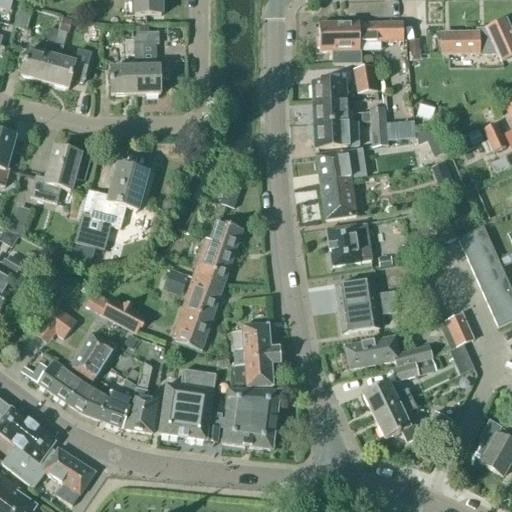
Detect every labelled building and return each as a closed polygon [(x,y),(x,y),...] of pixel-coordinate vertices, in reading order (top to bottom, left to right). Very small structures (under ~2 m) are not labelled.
[(0,0),(0,9),(10,12),(12,3),(0,0)] [(160,19),(160,0),(134,0),(134,19),(160,19)] [(26,34),(32,12),(21,9),(15,31),(26,34)] [(497,66),(511,58),(511,39),(505,23),(482,34),(477,36),(441,37),(440,57),(474,58),(493,59),(497,66)] [(402,45),(402,26),(358,27),(358,26),(318,27),(318,42),(316,42),(316,51),(319,51),(319,55),(331,55),(331,68),(360,67),(360,45),(402,45)] [(44,86),(58,34),(49,32),(42,57),(27,53),(20,80),(44,86)] [(58,34),(44,86),(67,93),(70,83),(82,86),(90,57),(78,53),(74,66),(59,61),(65,37),(58,34)] [(134,70),(135,98),(159,98),(159,70),(143,70),(142,47),(158,47),(158,35),(133,36),(133,45),(133,60),(133,70),(134,70)] [(408,58),(420,58),(419,43),(407,43),(408,58)] [(125,60),(133,60),(133,45),(124,45),(125,60)] [(110,99),(135,98),(134,70),(133,70),(109,71),(110,99)] [(356,99),(377,96),(373,71),(352,74),(356,99)] [(312,105),(345,104),(347,104),(346,83),(311,85),(312,105)] [(313,127),(346,125),(345,104),(312,105),(313,127)] [(419,107),(416,118),(431,122),(434,111),(419,107)] [(369,124),(385,123),(384,111),(369,112),(369,124)] [(385,123),(369,124),(369,139),(373,138),(374,151),(388,150),(387,143),(386,127),(385,123)] [(413,124),(386,127),(387,143),(415,141),(413,124)] [(346,125),(313,127),(315,152),(347,151),(358,151),(358,126),(346,126),(346,125)] [(492,157),(505,151),(494,129),(482,134),(492,157)] [(466,136),(471,147),(482,142),(477,131),(466,136)] [(415,136),(417,148),(426,144),(440,138),(437,132),(415,136)] [(5,173),(13,141),(0,137),(0,189),(4,190),(9,174),(5,173)] [(83,184),(88,164),(78,161),(79,159),(54,152),(46,182),(35,180),(29,201),(56,208),(60,193),(69,195),(73,182),(83,184)] [(319,188),(350,183),(345,154),(314,159),(319,188)] [(373,154),(374,178),(387,178),(386,154),(373,154)] [(491,182),(511,172),(511,167),(508,159),(485,169),(491,182)] [(445,166),(430,171),(434,182),(449,177),(445,166)] [(89,196),(76,241),(74,247),(69,264),(82,268),(87,251),(103,255),(110,230),(119,233),(120,231),(143,237),(148,217),(137,214),(146,177),(117,169),(108,201),(89,196)] [(350,183),(319,188),(324,224),(355,219),(350,183)] [(232,213),(237,200),(218,194),(213,207),(232,213)] [(79,226),(87,199),(76,196),(67,224),(79,226)] [(22,238),(29,213),(17,210),(10,235),(22,238)] [(443,247),(456,242),(444,216),(432,222),(443,247)] [(463,254),(488,243),(482,230),(479,231),(475,221),(453,232),(463,254)] [(201,267),(227,276),(242,233),(216,224),(209,244),(205,242),(202,250),(191,281),(196,283),(201,267)] [(371,264),(365,227),(348,230),(348,229),(326,233),(331,270),(354,267),(354,266),(371,264)] [(468,267),(494,256),(488,243),(463,254),(468,267)] [(511,253),(496,260),(500,269),(511,263),(511,253)] [(474,280),(500,268),(496,260),(494,256),(468,267),(474,280)] [(389,259),(377,261),(379,271),(391,269),(389,259)] [(0,311),(9,296),(6,294),(19,272),(4,263),(0,260),(0,311)] [(219,300),(227,276),(201,267),(196,283),(191,281),(189,290),(219,300)] [(480,292),(505,281),(500,268),(474,280),(480,292)] [(166,282),(185,288),(188,279),(169,272),(166,282)] [(486,305),(511,294),(505,281),(480,292),(486,305)] [(181,300),(185,288),(166,282),(162,294),(181,300)] [(338,314),(394,305),(393,295),(373,298),(371,284),(334,290),(338,314)] [(212,322),(219,300),(189,290),(186,299),(190,300),(186,313),(212,322)] [(491,318),(511,308),(511,295),(511,294),(486,305),(491,318)] [(143,320),(109,302),(101,317),(136,335),(143,320)] [(394,305),(338,314),(341,337),(378,332),(376,318),(396,315),(394,305)] [(511,308),(491,318),(497,331),(511,324),(511,308)] [(63,342),(75,326),(55,311),(34,339),(47,348),(55,337),(63,342)] [(200,356),(212,322),(186,313),(180,331),(175,329),(172,340),(176,342),(174,346),(200,356)] [(458,350),(472,343),(461,318),(446,325),(458,350)] [(120,346),(125,336),(113,329),(107,339),(120,346)] [(244,393),(246,393),(271,391),(270,368),(279,367),(278,351),(269,352),(267,329),(240,331),(241,336),(231,337),(233,371),(243,370),(244,393)] [(91,388),(115,349),(108,344),(107,346),(91,336),(68,373),(91,388)] [(128,338),(123,346),(132,352),(137,343),(128,338)] [(431,361),(428,350),(399,358),(393,339),(343,349),(349,372),(394,364),(396,371),(431,361)] [(431,361),(396,371),(396,372),(389,374),(387,376),(389,384),(392,385),(432,375),(452,366),(446,354),(431,361)] [(218,372),(229,369),(228,362),(217,364),(218,372)] [(65,378),(68,373),(53,364),(47,372),(40,367),(30,381),(37,386),(67,407),(81,387),(65,378)] [(136,390),(123,432),(151,437),(156,403),(147,402),(148,396),(146,393),(151,371),(143,366),(136,390)] [(245,396),(246,393),(244,393),(243,370),(233,371),(233,384),(232,385),(232,394),(228,394),(224,425),(209,422),(208,429),(218,430),(223,431),(221,447),(271,453),(278,395),(245,396)] [(132,387),(138,377),(131,372),(125,383),(132,387)] [(97,391),(91,388),(68,373),(65,378),(81,387),(67,407),(80,417),(95,423),(104,402),(94,399),(98,392),(97,391)] [(208,429),(209,422),(213,397),(212,397),(215,380),(182,374),(179,391),(165,388),(158,438),(216,446),(218,430),(208,429)] [(373,420),(411,402),(406,392),(393,399),(387,385),(361,397),(373,420)] [(123,432),(136,390),(126,386),(122,400),(105,394),(107,389),(100,386),(97,391),(98,392),(94,399),(104,402),(95,423),(121,432),(123,432)] [(411,402),(373,420),(384,443),(401,435),(406,446),(413,442),(417,436),(407,415),(415,411),(411,402)] [(44,472),(55,456),(50,452),(54,446),(0,403),(0,437),(15,449),(44,472)] [(439,447),(451,426),(434,416),(422,437),(439,447)] [(502,480),(511,462),(511,445),(497,437),(501,430),(488,423),(478,441),(484,444),(476,456),(482,460),(479,466),(502,480)] [(57,452),(55,456),(44,472),(15,449),(0,467),(32,493),(45,477),(61,487),(76,464),(57,452)] [(76,464),(61,487),(63,488),(56,500),(72,510),(79,499),(80,499),(94,476),(76,464)] [(0,511),(35,511),(37,510),(17,496),(19,493),(0,479),(0,511)]
